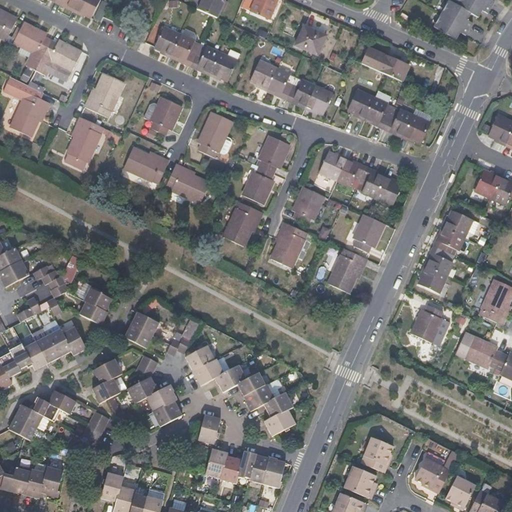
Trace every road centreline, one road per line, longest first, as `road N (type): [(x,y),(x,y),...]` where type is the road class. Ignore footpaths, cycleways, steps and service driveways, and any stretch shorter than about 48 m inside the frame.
road 1 (residential): [(308,463),(438,172)]
road 2 (residential): [(169,359),(196,405),(238,417),(231,441),(308,463)]
road 3 (residential): [(312,129),(438,172)]
road 4 (residential): [(485,75),(370,26)]
